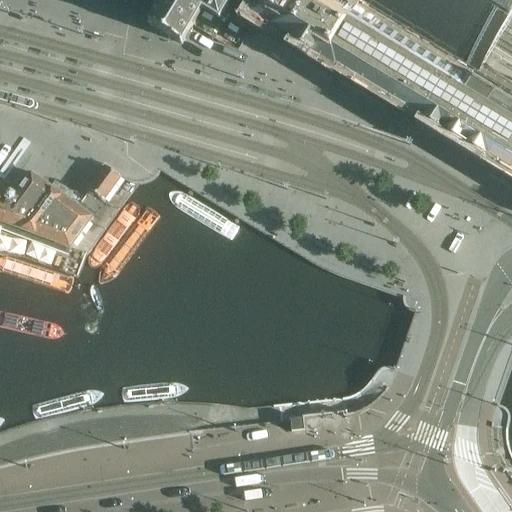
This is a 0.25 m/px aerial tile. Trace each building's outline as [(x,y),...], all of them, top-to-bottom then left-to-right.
[(119,0),(153,20),(156,22),(159,17),(163,12),(160,10),(165,0),(119,0)] [(511,101),(477,80),(511,20),(511,0),(165,0),(160,10),(163,12),(159,17),(156,22),(153,20),(150,26),(160,32),(159,33),(162,35),(164,31),(167,33),(170,35),(168,39),(170,40),(171,38),(181,44),(183,42),(184,42),(185,40),(182,38),(185,33),(188,28),(191,30),(193,27),(192,27),(202,10),(220,21),(230,4),(232,0),(259,0),(249,16),(251,18),(250,20),(257,23),(258,22),(264,25),(263,27),(269,31),(269,30),(312,56),(336,71),(338,69),(382,96),(398,107),(420,120),(420,121),(423,124),(460,145),(485,160),(486,160),(511,175),(511,101)] [(107,205),(124,181),(102,165),(84,188),(107,205)] [(0,229),(67,255),(93,223),(71,206),(29,173),(15,192),(11,190),(6,192),(5,198),(0,195),(0,229)] [(290,418),(290,422),(292,432),(304,431),(304,424),(303,417),(290,418)]
